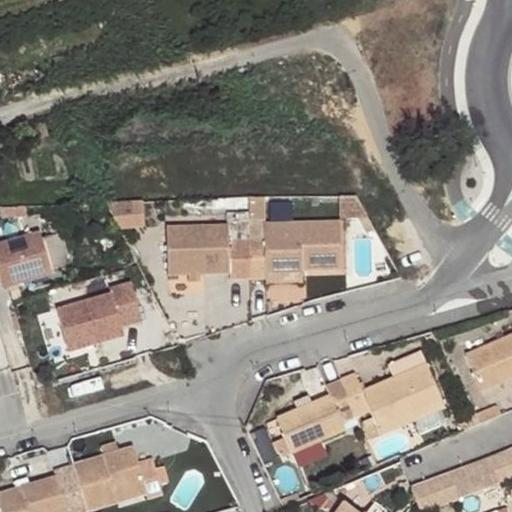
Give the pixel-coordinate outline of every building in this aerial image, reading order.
[(45,127),(31,130),(35,141),(48,138),(45,127)] [(143,205),(107,206),(119,228),(145,228),(143,205)] [(248,244),(250,283),(264,282),(264,275),(303,274),(340,272),(340,251),(327,226),(262,228),(262,242),(248,242),(248,244)] [(250,283),(248,244),(228,244),(227,229),(165,230),(167,278),(190,277),(199,278),(229,276),(229,283),(250,283)] [(52,276),(40,234),(0,246),(0,275),(4,290),(52,276)] [(303,282),(303,274),(264,275),(264,282),(303,282)] [(199,278),(190,277),(190,286),(198,286),(199,278)] [(113,294),(58,310),(70,353),(125,337),(123,328),(144,322),(133,283),(112,289),(113,294)] [(511,337),(464,357),(478,392),(511,378),(511,337)] [(335,385),(350,420),(365,414),(369,422),(356,427),(363,443),(438,411),(421,370),(359,397),(351,379),(335,385)] [(336,424),(350,420),(335,385),(321,390),(324,400),(261,426),(265,439),(277,434),(286,455),(311,445),(338,433),(336,424)] [(99,454),(101,461),(119,455),(117,449),(99,454)] [(119,455),(101,461),(52,476),(52,482),(0,496),(0,511),(94,511),(144,498),(147,504),(160,499),(150,464),(138,468),(132,451),(119,455)] [(511,451),(414,491),(421,511),(425,511),(511,479),(511,451)]
